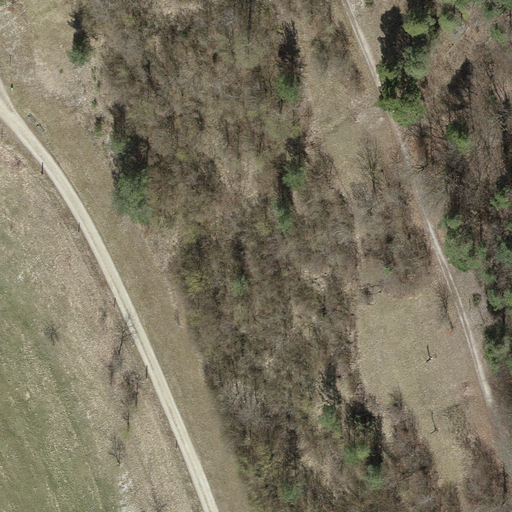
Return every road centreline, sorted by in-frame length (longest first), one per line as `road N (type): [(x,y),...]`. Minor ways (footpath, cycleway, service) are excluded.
road 1 (track): [(0,95),(118,273),(214,511)]
road 2 (track): [(511,441),(348,0)]
